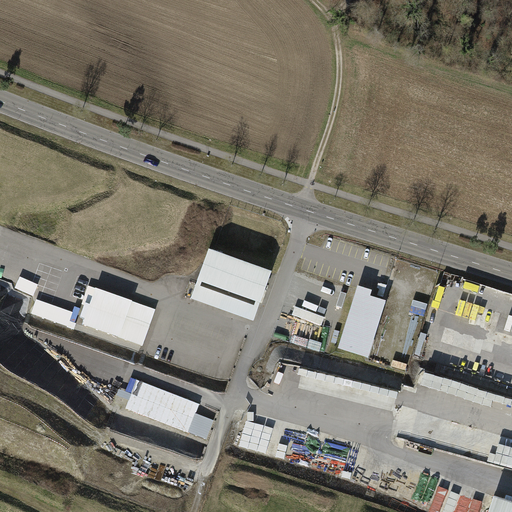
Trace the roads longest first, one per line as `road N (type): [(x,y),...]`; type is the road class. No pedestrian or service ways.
road 1 (tertiary): [(511,274),(303,209),(0,98)]
road 2 (unknown): [(271,314),(0,225)]
road 3 (unknown): [(208,466),(145,459),(0,404)]
road 4 (unknown): [(511,297),(458,287),(436,322),(447,342),(511,371)]
road 5 (track): [(333,19),(339,80),(310,184)]
